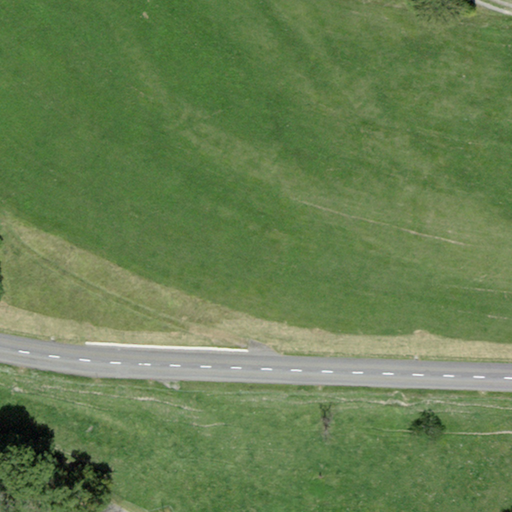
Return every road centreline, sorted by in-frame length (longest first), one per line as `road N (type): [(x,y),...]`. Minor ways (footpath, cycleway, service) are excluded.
road 1 (secondary): [(511,378),(71,360),(0,346)]
road 2 (unclassified): [(117,511),(0,455)]
